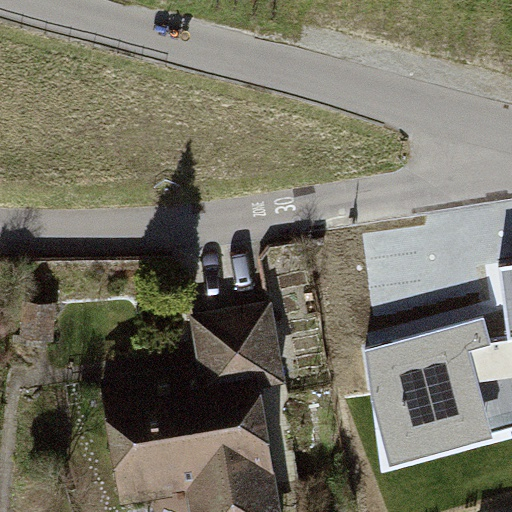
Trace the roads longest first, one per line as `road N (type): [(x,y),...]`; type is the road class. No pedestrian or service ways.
road 1 (residential): [(0,226),(149,230),(431,188),(480,171),(501,127)]
road 2 (unclassified): [(501,127),(29,0)]
